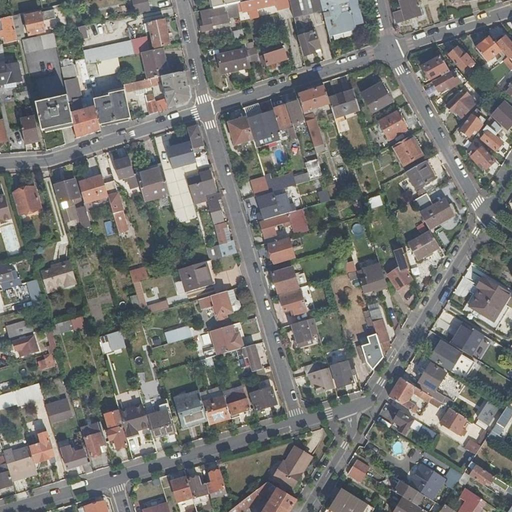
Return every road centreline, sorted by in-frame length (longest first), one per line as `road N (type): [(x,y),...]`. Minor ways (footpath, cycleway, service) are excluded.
road 1 (residential): [(298,422),(205,110)]
road 2 (residential): [(349,408),(373,397),(483,215)]
road 3 (residential): [(205,110),(44,161),(0,164)]
road 4 (residential): [(390,49),(205,110)]
road 5 (residential): [(114,477),(298,422)]
road 6 (residential): [(483,215),(390,49)]
road 7 (residential): [(511,10),(390,49)]
